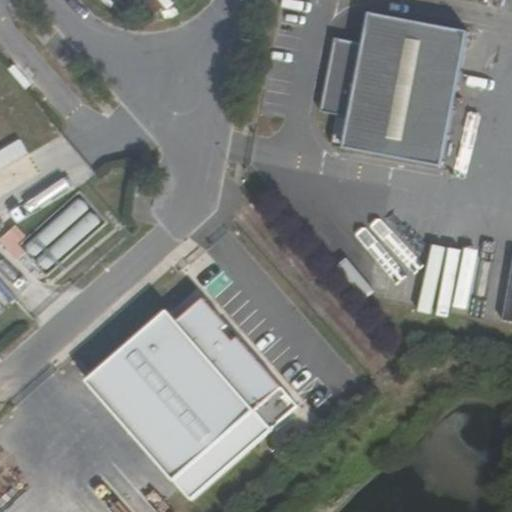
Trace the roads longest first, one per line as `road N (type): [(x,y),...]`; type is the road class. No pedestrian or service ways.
road 1 (unknown): [(511,165),(480,191),(209,156)]
road 2 (unknown): [(170,230),(227,259),(334,368)]
